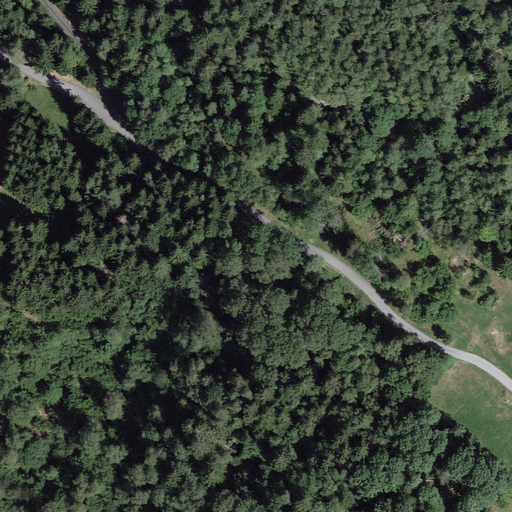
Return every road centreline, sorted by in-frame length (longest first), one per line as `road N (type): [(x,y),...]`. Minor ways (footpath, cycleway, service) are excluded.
road 1 (unclassified): [(115,115),(161,169),(234,198),(329,257),(402,325),(511,382)]
road 2 (unclassified): [(41,0),(82,45),(117,100),(115,115)]
road 3 (unclassified): [(0,55),(72,88),(105,118),(115,115)]
